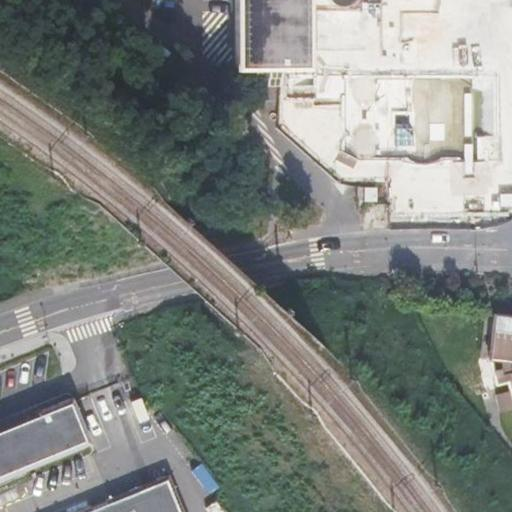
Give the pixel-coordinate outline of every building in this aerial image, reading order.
[(316,0),(241,0),(241,18),(242,67),(275,67),(275,81),(288,81),(288,66),(307,65),(318,65),(316,0)] [(497,76),(343,78),(345,161),(401,158),(406,165),(430,166),(441,157),(499,161),(497,76)] [(511,315),(491,313),(486,358),(511,361),(511,315)] [(504,383),(511,416),(511,361),(486,358),(492,385),(504,383)] [(0,429),(0,453),(8,472),(78,443),(83,432),(73,409),(63,403),(0,429)] [(0,475),(8,472),(0,453),(0,475)] [(61,511),(187,511),(169,468),(61,511)]
